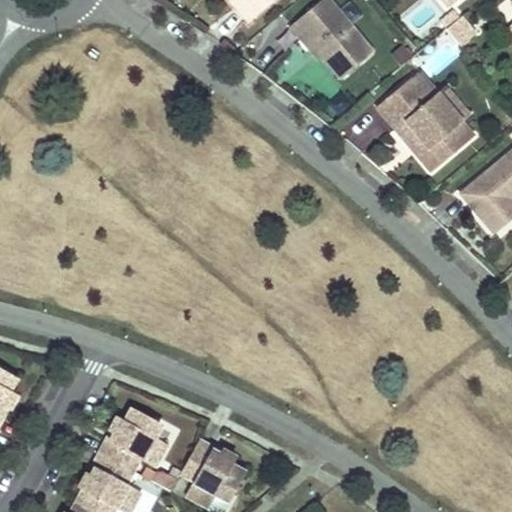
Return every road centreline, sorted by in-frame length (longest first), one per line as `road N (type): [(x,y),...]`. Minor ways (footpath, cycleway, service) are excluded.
road 1 (residential): [(511,337),(379,207),(259,108),(130,19),(87,0)]
road 2 (residential): [(101,342),(238,399),(419,511)]
road 3 (residential): [(101,342),(6,511)]
